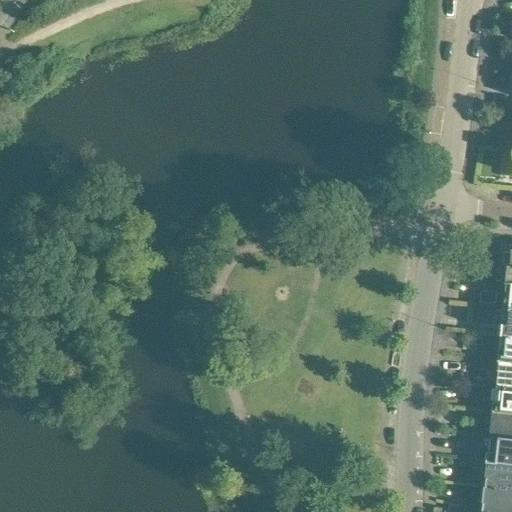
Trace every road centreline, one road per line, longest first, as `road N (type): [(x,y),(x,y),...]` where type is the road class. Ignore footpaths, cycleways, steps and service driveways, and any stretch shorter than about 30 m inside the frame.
road 1 (residential): [(407,511),(423,331),(444,209)]
road 2 (residential): [(444,209),(468,0)]
